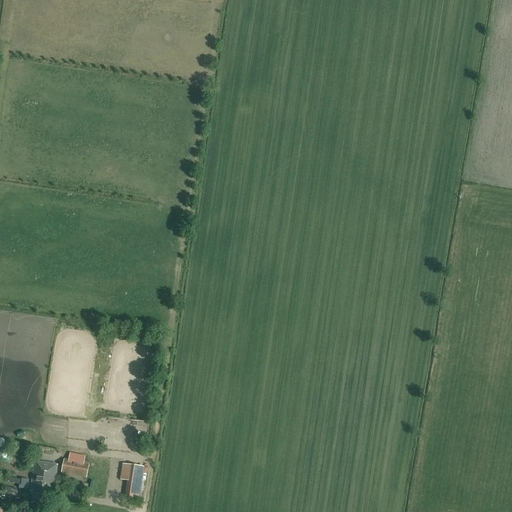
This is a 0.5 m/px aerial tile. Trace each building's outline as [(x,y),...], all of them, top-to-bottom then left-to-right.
[(9,463),(11,462),(12,459),(13,457),(12,454),(11,452),(9,450),(7,449),(4,449),(2,450),(0,450),(0,462),(2,464),(4,465),(7,464),(9,463)] [(57,465),(35,461),(29,491),(33,492),(31,503),(46,505),(49,489),(52,490),(57,465)] [(64,461),(62,473),(85,478),(88,465),(64,461)] [(138,498),(142,474),(143,467),(123,464),(120,480),(128,481),(126,496),(138,498)] [(21,479),(20,488),(27,490),(29,480),(21,479)]
